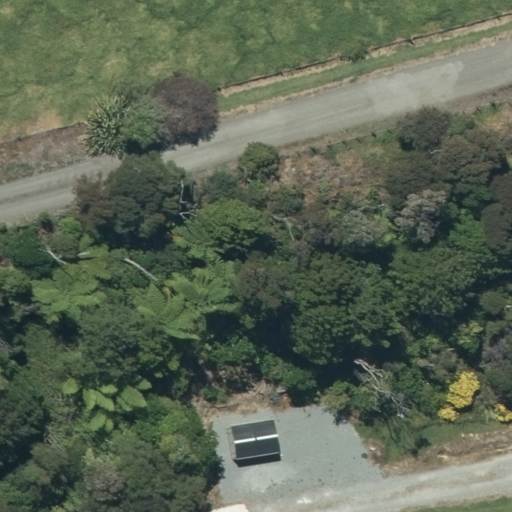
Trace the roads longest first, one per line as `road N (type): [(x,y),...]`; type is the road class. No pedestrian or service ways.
road 1 (unknown): [(0,173),(511,24)]
road 2 (unknown): [(128,511),(190,468),(281,433),(511,386)]
